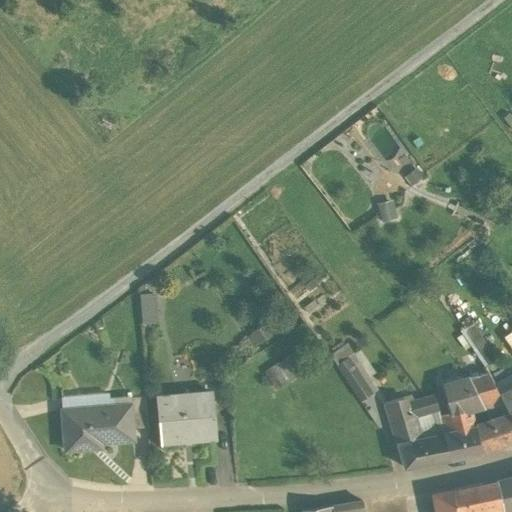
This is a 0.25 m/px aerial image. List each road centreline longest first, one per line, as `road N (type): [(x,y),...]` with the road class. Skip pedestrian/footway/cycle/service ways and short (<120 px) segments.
road 1 (track): [(0,388),(496,0)]
road 2 (residential): [(511,469),(370,495),(247,506),(105,511),(47,498)]
